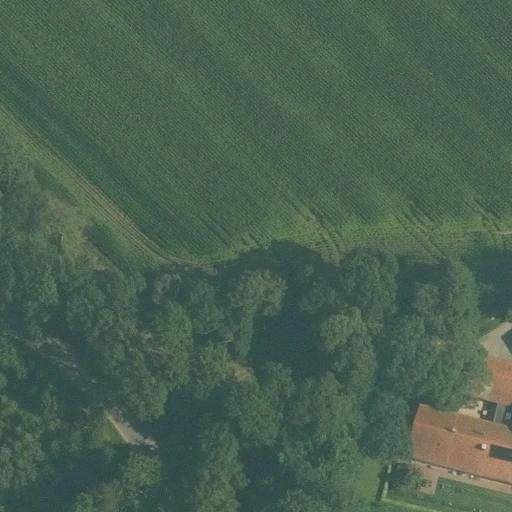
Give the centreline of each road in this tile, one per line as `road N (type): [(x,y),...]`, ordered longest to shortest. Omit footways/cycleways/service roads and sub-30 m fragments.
road 1 (track): [(511,281),(331,287),(274,304),(239,334),(204,404),(151,460)]
road 2 (unclassified): [(0,317),(44,340),(90,380),(133,429),(174,511)]
road 3 (track): [(216,377),(312,342),(366,337),(471,351)]
